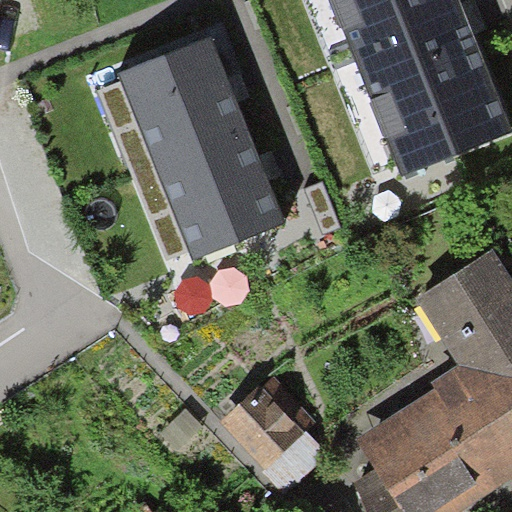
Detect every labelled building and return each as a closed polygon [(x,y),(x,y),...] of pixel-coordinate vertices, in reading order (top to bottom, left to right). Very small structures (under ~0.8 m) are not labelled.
[(465,28),(454,0),(335,0),(405,176),(508,136),(465,28)] [(231,97),(212,48),(125,82),(195,262),(283,228),(258,166),(231,97)] [(322,187),(308,193),(325,233),(338,228),(322,187)] [(360,487),(369,511),(461,511),(511,480),(511,282),(495,255),(420,302),(463,369),(434,387),(438,393),(357,444),(377,476),(360,487)] [(262,387),(221,425),(285,495),(327,457),(262,387)]
